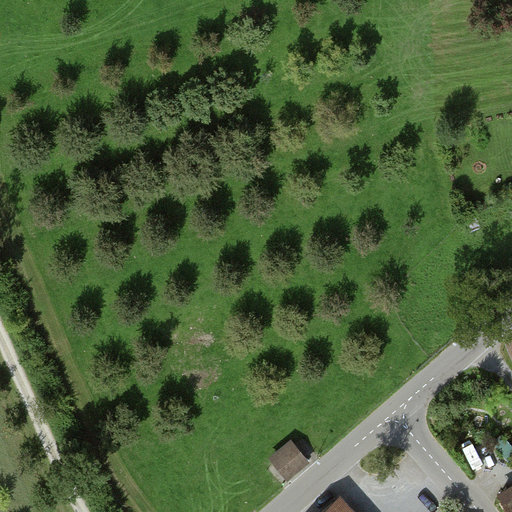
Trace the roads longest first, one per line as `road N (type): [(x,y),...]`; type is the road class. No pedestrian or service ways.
road 1 (track): [(0,320),(86,511)]
road 2 (unclassified): [(276,511),(395,412)]
road 3 (unclassified): [(395,412),(511,317)]
road 4 (unclassified): [(395,412),(479,511)]
